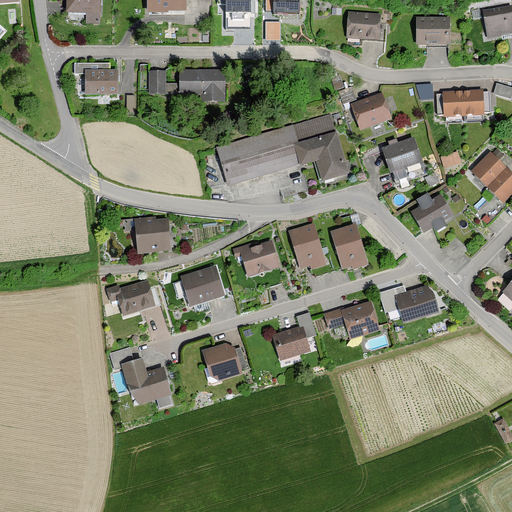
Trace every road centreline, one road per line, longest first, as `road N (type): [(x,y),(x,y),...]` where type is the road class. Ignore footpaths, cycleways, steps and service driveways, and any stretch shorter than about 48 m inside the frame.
road 1 (residential): [(511,72),(395,76),(283,52),(51,51)]
road 2 (unclassified): [(424,261),(358,202),(221,213),(125,197),(54,162)]
road 3 (residential): [(424,261),(131,351)]
road 4 (track): [(511,454),(394,511)]
